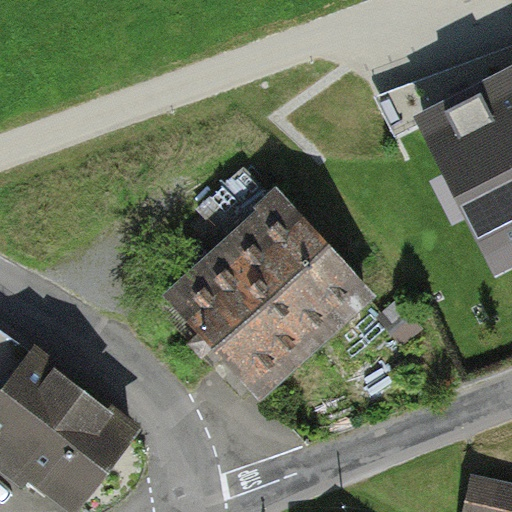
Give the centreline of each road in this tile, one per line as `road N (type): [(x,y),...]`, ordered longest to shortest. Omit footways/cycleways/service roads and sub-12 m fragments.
road 1 (track): [(431,0),(0,156)]
road 2 (unclassified): [(511,397),(210,511)]
road 3 (unclassified): [(0,287),(86,336),(154,391),(177,442),(187,511)]
